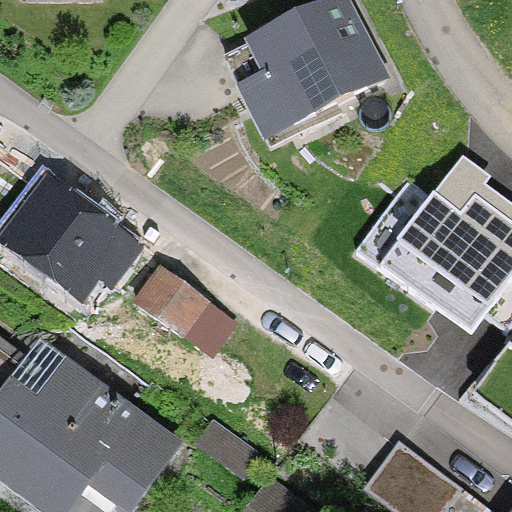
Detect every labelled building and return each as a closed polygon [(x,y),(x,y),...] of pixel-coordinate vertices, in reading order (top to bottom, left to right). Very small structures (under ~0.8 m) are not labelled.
[(299,127),(397,66),(358,0),(338,0),(250,51),(299,127)] [(487,175),(462,158),(431,201),(410,185),(363,249),(470,327),(511,269),(511,223),(511,221),(511,206),(481,183),(487,175)] [(129,257),(130,256),(46,195),(5,252),(73,302),(91,277),(106,288),(125,262),(130,265),(134,260),(129,257)] [(185,347),(210,312),(156,276),(132,309),(177,342),(185,347)] [(24,377),(0,358),(0,477),(47,511),(129,511),(172,453),(78,383),(51,419),(13,391),(24,377)] [(291,511),(263,491),(247,511),(291,511)] [(483,511),(459,494),(445,511),(483,511)]
